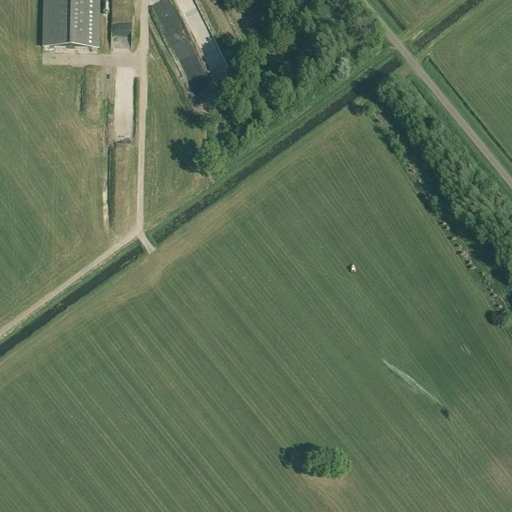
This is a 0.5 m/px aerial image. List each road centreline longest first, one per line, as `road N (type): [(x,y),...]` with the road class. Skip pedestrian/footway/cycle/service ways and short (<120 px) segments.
road 1 (track): [(138,233),(145,0)]
road 2 (unclassified): [(511,177),(368,0)]
road 3 (track): [(0,333),(138,233)]
